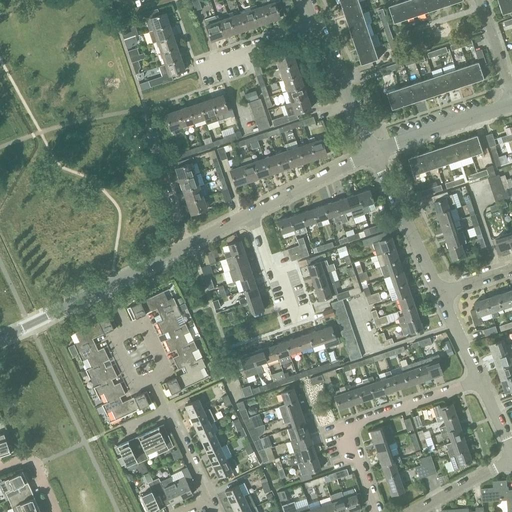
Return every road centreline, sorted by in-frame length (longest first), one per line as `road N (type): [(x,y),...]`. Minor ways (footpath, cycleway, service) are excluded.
road 1 (residential): [(376,511),(347,429),(479,382)]
road 2 (residential): [(439,293),(372,152)]
road 3 (residential): [(511,105),(372,152)]
road 4 (residential): [(454,327),(372,354),(354,299)]
road 5 (residential): [(372,152),(312,24)]
road 6 (residential): [(372,152),(250,213)]
road 7 (residential): [(184,247),(142,120)]
road 8 (residential): [(303,316),(291,277),(269,269),(250,213)]
road 9 (residential): [(197,65),(312,24)]
